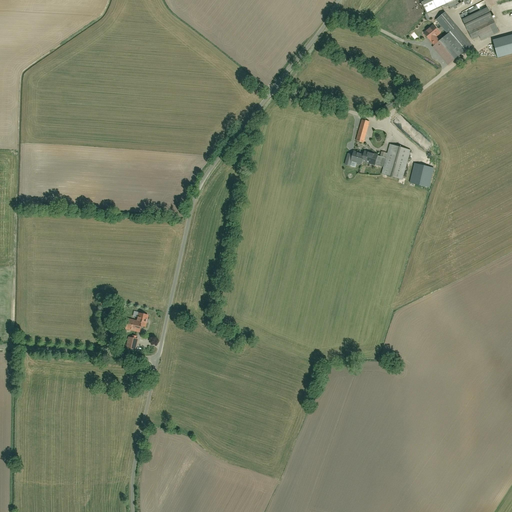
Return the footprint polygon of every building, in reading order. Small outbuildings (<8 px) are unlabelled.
[(415,0),(422,16),(457,0),(415,0)] [(462,21),(472,43),(496,33),(486,10),(462,21)] [(429,46),(445,65),(467,46),(442,17),(434,24),(444,35),(440,39),(430,28),(423,35),(431,45),(429,46)] [(415,48),(411,55),(422,62),(426,55),(415,48)] [(388,101),(381,106),(385,112),(392,107),(388,101)] [(363,121),(358,141),(365,143),(370,123),(363,121)] [(381,176),(401,181),(409,150),(389,145),(386,158),(364,152),(362,158),(352,156),(350,163),(360,166),(361,162),(383,168),(381,176)] [(416,165),(410,187),(427,192),(432,170),(416,165)] [(137,332),(138,329),(149,331),(151,316),(132,312),(131,317),(137,318),(136,322),(123,320),(121,329),(137,332)] [(135,351),(138,334),(125,332),(124,339),(129,340),(127,349),(135,351)] [(112,348),(120,349),(122,341),(113,340),(112,348)]
